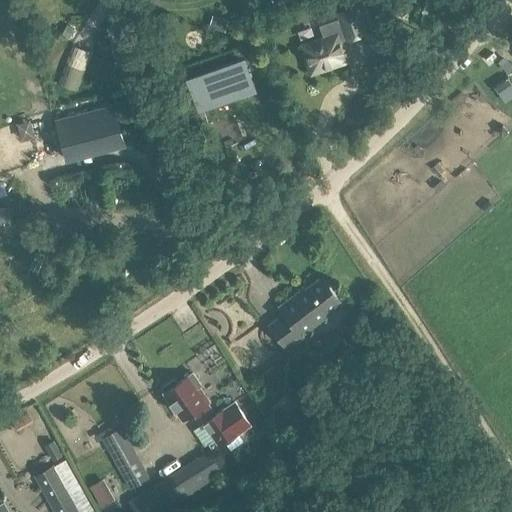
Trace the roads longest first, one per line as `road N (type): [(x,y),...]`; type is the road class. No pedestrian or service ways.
road 1 (unclassified): [(0,405),(221,268),(322,190)]
road 2 (unclassified): [(322,190),(511,479)]
road 3 (unclassified): [(322,190),(451,66),(503,0)]
